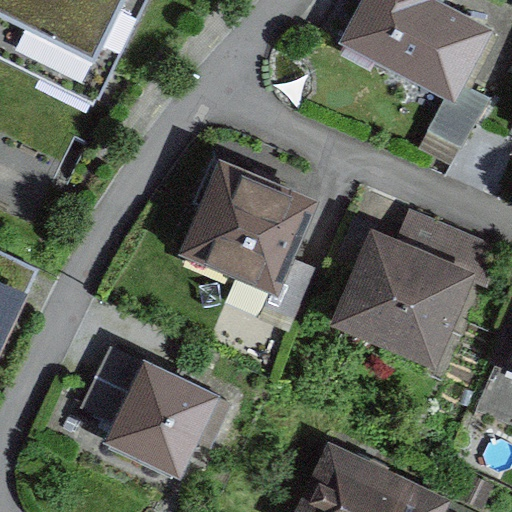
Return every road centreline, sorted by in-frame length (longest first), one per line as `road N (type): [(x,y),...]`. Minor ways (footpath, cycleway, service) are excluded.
road 1 (residential): [(0,441),(103,225),(209,90)]
road 2 (residential): [(209,90),(511,219)]
